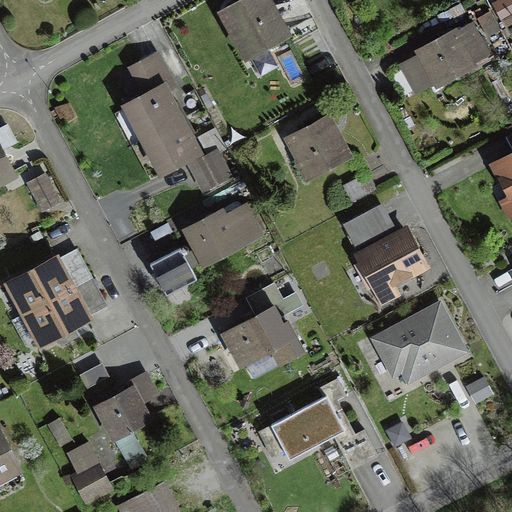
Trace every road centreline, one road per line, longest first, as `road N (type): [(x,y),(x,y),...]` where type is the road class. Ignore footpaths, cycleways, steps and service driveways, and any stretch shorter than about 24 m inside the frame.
road 1 (residential): [(244,511),(17,82)]
road 2 (residential): [(511,358),(318,0)]
road 3 (residential): [(17,82),(164,0)]
